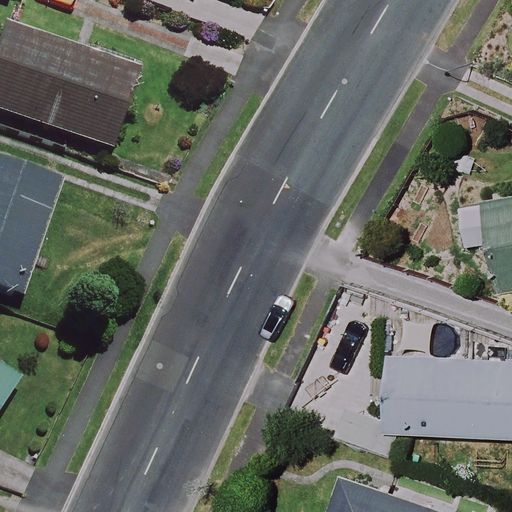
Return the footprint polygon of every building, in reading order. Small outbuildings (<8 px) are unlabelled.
[(136,79),(0,32),(0,117),(110,155),(136,79)] [(59,185),(0,165),(0,295),(21,303),(59,185)] [(511,201),(499,204),(511,283),(511,201)] [(511,365),(394,361),(391,437),(511,441),(511,365)] [(0,410),(17,384),(0,373),(0,410)] [(464,511),(350,473),(336,511),(464,511)]
